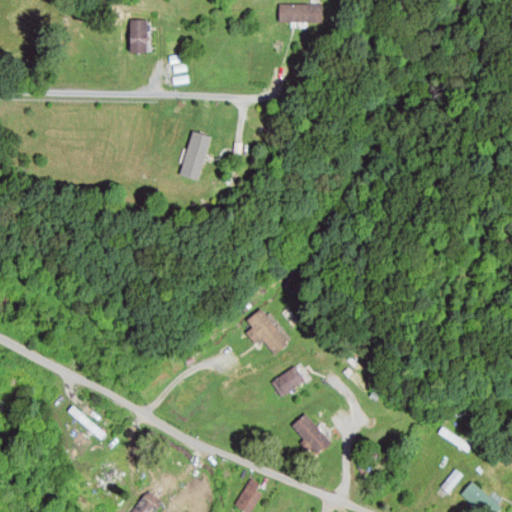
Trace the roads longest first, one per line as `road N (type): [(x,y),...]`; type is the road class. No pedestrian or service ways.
road 1 (residential): [(0,336),(187,440),(373,511)]
road 2 (residential): [(0,92),(253,97)]
